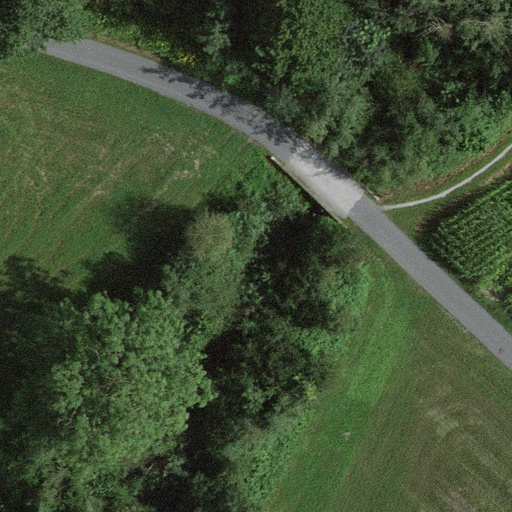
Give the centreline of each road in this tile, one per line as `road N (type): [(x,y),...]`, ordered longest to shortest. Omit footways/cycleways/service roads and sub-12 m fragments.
road 1 (track): [(0,36),(287,144),(369,221)]
road 2 (track): [(369,221),(511,352)]
road 3 (track): [(369,221),(476,175),(511,141)]
